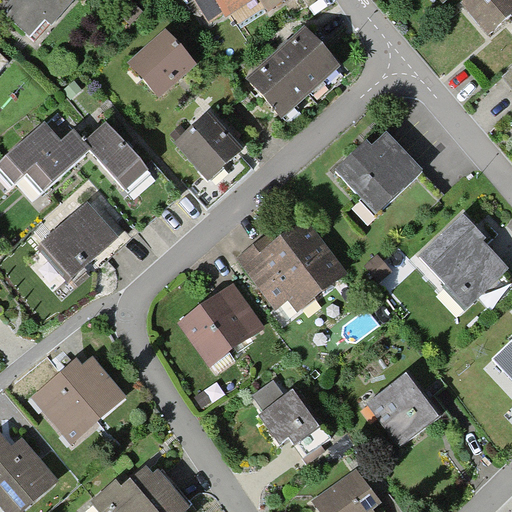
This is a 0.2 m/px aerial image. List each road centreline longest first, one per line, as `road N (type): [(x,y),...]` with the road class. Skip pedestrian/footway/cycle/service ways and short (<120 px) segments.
road 1 (residential): [(125,301),(404,59)]
road 2 (residential): [(238,511),(151,368),(125,301)]
road 3 (residential): [(404,59),(511,181)]
road 4 (residential): [(125,301),(88,310),(0,385)]
